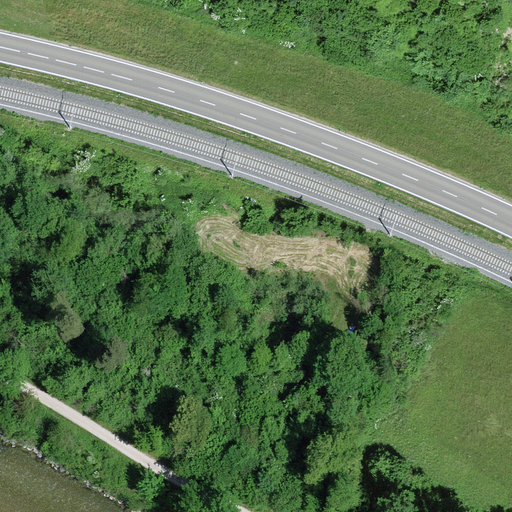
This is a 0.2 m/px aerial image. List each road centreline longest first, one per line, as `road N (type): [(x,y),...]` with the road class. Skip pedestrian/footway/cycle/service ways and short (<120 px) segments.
road 1 (secondary): [(511,227),(204,102),(0,53)]
road 2 (track): [(236,511),(0,374)]
